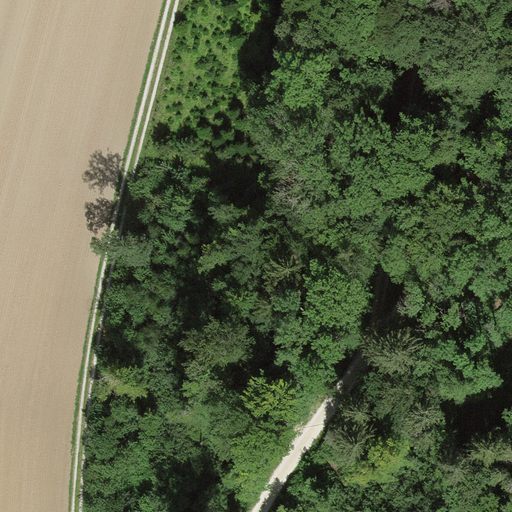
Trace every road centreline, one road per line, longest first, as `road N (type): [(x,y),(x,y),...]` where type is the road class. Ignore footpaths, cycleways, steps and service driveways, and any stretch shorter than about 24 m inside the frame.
road 1 (track): [(179,0),(101,306),(79,511)]
road 2 (track): [(511,148),(306,434),(261,511)]
road 3 (track): [(425,0),(374,337)]
